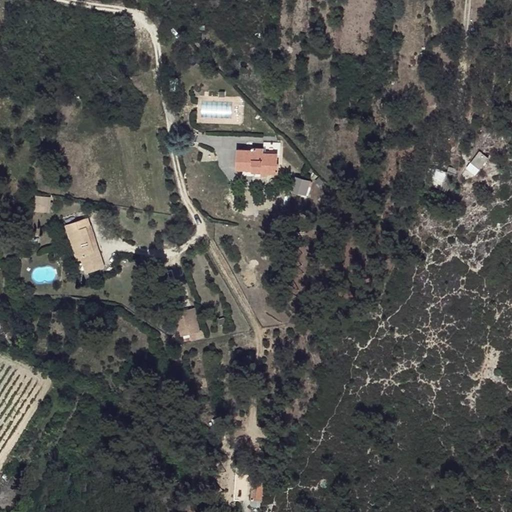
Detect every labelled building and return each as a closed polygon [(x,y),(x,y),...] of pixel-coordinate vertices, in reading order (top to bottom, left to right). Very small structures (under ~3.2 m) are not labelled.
[(249,151),(235,150),(234,168),(256,172),(256,179),(263,180),(264,176),(277,176),(277,167),(274,166),(274,157),(261,156),(261,150),(249,149),(249,151)] [(479,151),(471,163),(480,169),(489,157),(479,151)] [(306,196),(299,193),(296,201),(303,204),(306,196)] [(50,212),(52,196),(35,195),(34,211),(50,212)] [(383,212),(374,211),(373,219),(383,220),(383,212)] [(88,220),(66,228),(78,259),(82,258),(89,273),(106,267),(101,255),(97,256),(88,230),(92,228),(88,220)] [(92,228),(88,230),(97,256),(101,255),(92,228)] [(410,258),(404,254),(400,261),(405,265),(410,258)] [(191,340),(202,338),(197,307),(175,311),(179,335),(190,333),(191,340)] [(262,481),(253,481),(252,502),(262,501),(262,481)]
